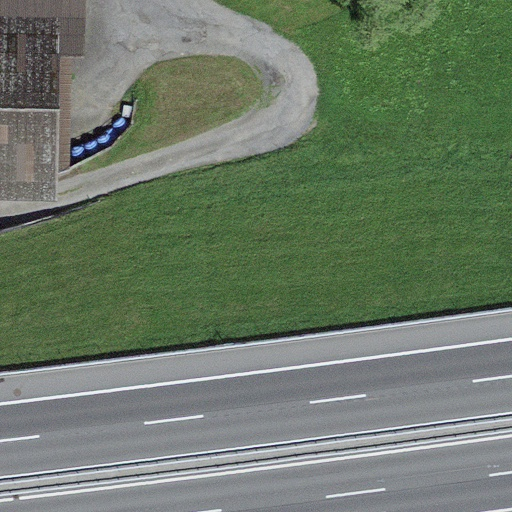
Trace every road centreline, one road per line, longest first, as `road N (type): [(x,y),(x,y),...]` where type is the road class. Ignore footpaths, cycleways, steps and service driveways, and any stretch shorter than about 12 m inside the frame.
road 1 (motorway): [(511,370),(0,436)]
road 2 (motorway): [(173,511),(511,467)]
